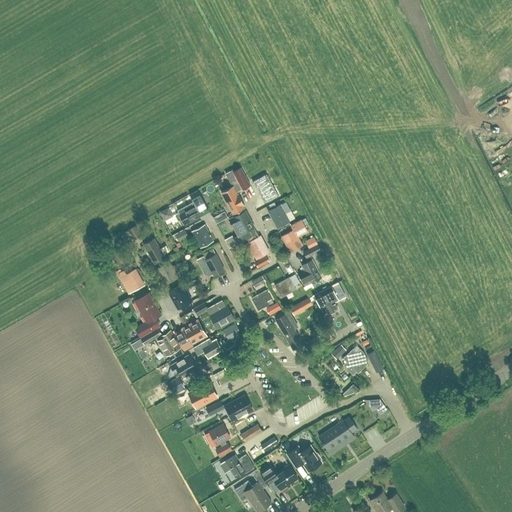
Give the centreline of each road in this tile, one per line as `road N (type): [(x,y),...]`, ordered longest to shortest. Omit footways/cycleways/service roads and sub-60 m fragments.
road 1 (residential): [(333,405),(292,431),(275,429),(242,364),(247,319)]
road 2 (residential): [(134,256),(167,318),(228,287)]
road 3 (tertiary): [(297,511),(410,436)]
road 4 (tertiary): [(410,436),(511,368)]
road 5 (residential): [(236,282),(282,259),(250,198)]
